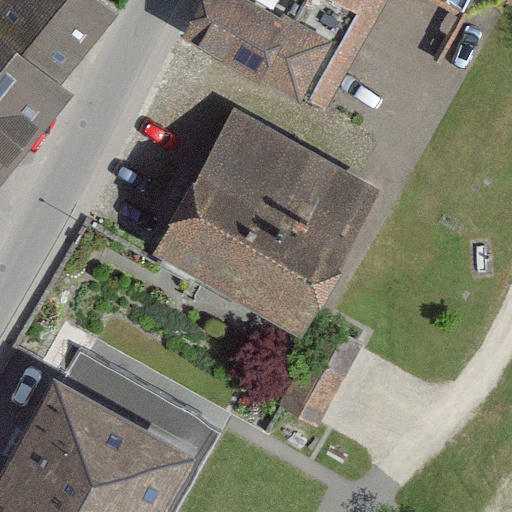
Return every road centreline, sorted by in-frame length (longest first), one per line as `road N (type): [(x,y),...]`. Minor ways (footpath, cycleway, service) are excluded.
road 1 (tertiary): [(169,0),(0,279)]
road 2 (track): [(437,421),(511,321)]
